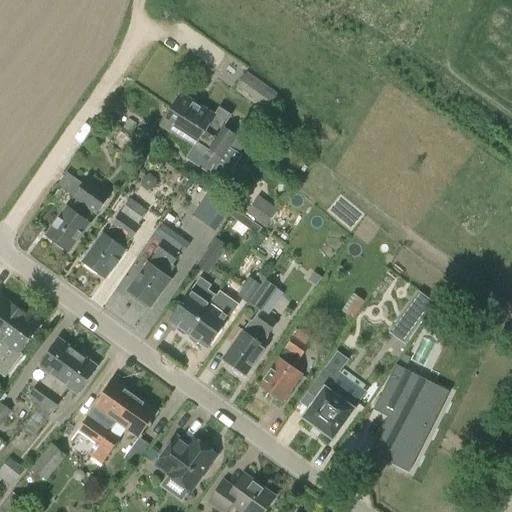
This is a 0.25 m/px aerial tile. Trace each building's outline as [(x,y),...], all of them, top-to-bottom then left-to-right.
[(266,115),(277,99),(244,75),(236,86),(262,106),(259,110),(266,115)] [(181,93),(170,109),(239,154),(247,141),(237,135),(237,136),(223,127),(231,115),(220,108),(215,116),(181,93)] [(241,155),(239,154),(170,109),(160,127),(194,148),(197,143),(221,158),(217,164),(231,172),(241,155)] [(141,161),(150,150),(139,142),(131,154),(141,161)] [(65,207),(45,235),(68,251),(88,224),(87,223),(94,214),(96,216),(111,196),(87,178),(72,198),(76,201),(70,211),(65,207)] [(268,215),(280,197),(260,183),(248,201),(268,215)] [(110,227),(111,228),(105,237),(102,235),(82,262),(105,278),(125,251),(124,251),(141,227),(138,225),(147,212),(130,199),(110,227)] [(215,232),(230,209),(218,202),(203,224),(215,232)] [(256,235),(261,229),(234,209),(229,215),(256,235)] [(153,254),(155,255),(147,265),(146,264),(126,292),(150,308),(169,280),(168,279),(175,269),(173,267),(182,255),(173,248),(180,237),(163,225),(153,239),(160,245),(153,254)] [(207,274),(219,257),(209,249),(197,266),(207,274)] [(166,321),(185,335),(208,305),(214,297),(204,290),(208,286),(197,279),(188,291),(166,321)] [(237,296),(248,304),(261,287),(250,279),(237,296)] [(276,288),(265,281),(261,287),(249,304),(260,311),(276,288)] [(419,295),(400,321),(416,333),(435,306),(419,295)] [(0,334),(18,311),(0,297),(0,334)] [(216,311),(208,305),(185,335),(204,348),(225,318),(225,317),(233,306),(224,300),(216,311)] [(18,311),(0,334),(0,354),(7,345),(19,353),(39,326),(18,311)] [(276,323),(259,311),(241,333),(222,361),(244,377),(264,349),(266,348),(268,335),(276,323)] [(281,403),(300,376),(291,369),(308,347),(294,336),(280,356),(258,387),(281,403)] [(39,367),(48,374),(41,384),(30,400),(39,406),(77,354),(58,341),(39,367)] [(77,354),(39,406),(40,407),(25,428),(36,436),(63,399),(61,398),(69,388),(78,395),(97,368),(77,354)] [(394,404),(369,454),(405,471),(434,415),(422,409),(429,393),(415,386),(420,377),(396,365),(380,397),(394,404)] [(333,438),(353,411),(353,412),(354,410),(358,404),(330,383),(335,376),(325,368),(307,393),(317,400),(304,417),(303,418),(304,419),(314,426),(313,426),(322,432),(331,439),(332,440),(333,439),(333,438)] [(95,405),(107,413),(99,425),(82,449),(92,456),(134,397),(112,381),(95,405)] [(102,463),(120,439),(127,428),(140,437),(157,413),(134,397),(92,456),(102,463)] [(0,427),(11,412),(0,404),(0,427)] [(188,447),(176,438),(155,465),(168,474),(167,475),(190,492),(216,456),(193,439),(188,447)] [(149,446),(140,439),(125,458),(135,466),(149,446)] [(32,471),(46,482),(65,456),(51,445),(32,471)] [(0,478),(12,488),(24,471),(9,460),(0,471),(0,478)] [(243,476),(233,490),(224,483),(209,503),(221,511),(227,511),(233,504),(243,511),(264,511),(274,498),(243,476)] [(0,509),(0,511),(16,511),(24,503),(12,494),(0,509)]
